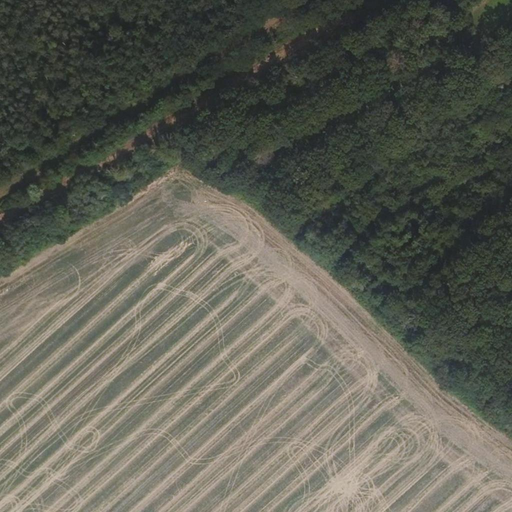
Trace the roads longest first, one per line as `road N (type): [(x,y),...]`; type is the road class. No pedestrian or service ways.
road 1 (track): [(0,227),(364,0)]
road 2 (track): [(304,0),(0,188)]
